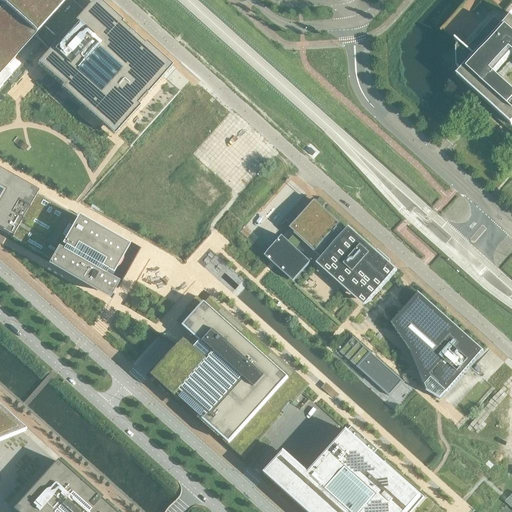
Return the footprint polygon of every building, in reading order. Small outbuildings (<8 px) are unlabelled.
[(0,0),(0,3),(37,36),(67,0),(0,0)] [(511,0),(502,10),(491,0),(480,0),(471,11),(464,4),(442,29),(455,41),(456,40),(466,49),(495,18),(503,25),(511,15),(511,16),(511,17),(511,55),(495,75),(511,90),(511,124),(511,126),(489,105),(485,109),(511,132),(511,0)] [(57,53),(35,79),(61,101),(58,105),(117,157),(184,81),(97,4),(87,14),(74,2),(42,39),(57,53)] [(36,35),(0,3),(0,74),(35,36),(36,35)] [(495,18),(466,49),(456,40),(455,41),(459,45),(456,49),(457,68),(461,72),(457,76),(489,105),(511,126),(511,124),(511,90),(495,75),(511,55),(511,17),(511,16),(511,15),(503,25),(495,18)] [(0,222),(1,222),(7,226),(3,233),(10,237),(35,194),(25,188),(30,174),(82,202),(120,160),(117,157),(58,105),(11,62),(0,74),(0,222)] [(84,221),(35,193),(35,194),(10,237),(3,233),(7,226),(1,222),(0,223),(0,231),(51,261),(47,268),(108,302),(115,289),(118,284),(110,280),(129,247),(114,239),(111,236),(107,233),(102,231),(97,229),(94,227),(91,226),(93,222),(86,218),(84,221)] [(364,245),(315,201),(266,256),(265,257),(293,282),(311,263),(296,249),(303,241),(350,283),(349,284),(363,296),(388,267),(375,256),(364,246),(364,245)] [(185,349),(159,377),(185,400),(183,402),(244,456),(282,413),(281,411),(290,402),(291,403),(307,386),(203,293),(205,291),(204,290),(197,297),(186,309),(186,310),(176,321),(177,322),(179,320),(202,341),(190,354),(185,349)] [(463,334),(419,294),(406,308),(387,292),(351,333),(446,419),(458,429),(494,389),(474,370),(487,356),(491,352),(491,351),(489,350),(485,354),(484,353),(463,334)] [(352,338),(340,352),(387,394),(400,380),(352,337),(352,338)] [(334,400),(339,395),(326,384),(322,389),(334,400)] [(0,511),(11,511),(56,462),(0,411),(0,511)] [(309,475),(285,453),(265,475),(272,481),(306,511),(443,511),(376,451),(378,449),(352,426),(337,443),(309,475)] [(112,511),(56,462),(11,511),(112,511)]
